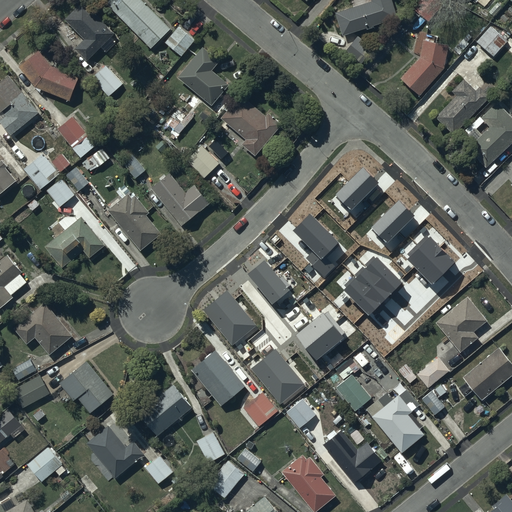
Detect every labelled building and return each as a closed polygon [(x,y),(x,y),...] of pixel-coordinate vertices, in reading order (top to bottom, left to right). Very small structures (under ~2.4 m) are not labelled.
[(140,0),(110,0),(106,5),(151,50),(171,30),(140,0)] [(371,0),(372,2),(335,14),(342,37),(366,29),(367,31),(373,29),(373,27),(397,19),(391,0),(371,0)] [(444,5),(438,0),(418,0),(412,7),(428,23),(444,5)] [(84,4),(65,20),(84,41),(74,50),(87,63),(101,50),(106,55),(117,45),(111,39),(113,36),(84,4)] [(489,25),(475,41),(494,58),(508,43),(489,25)] [(179,28),(165,44),(183,59),(197,44),(179,28)] [(374,50),(357,37),(342,58),(359,70),(374,50)] [(420,58),(400,79),(419,97),(443,70),(448,46),(424,41),(420,58)] [(219,62),(203,48),(178,79),(211,107),(229,86),(211,72),(219,62)] [(39,52),(19,68),(35,88),(69,102),(79,79),(51,68),(39,52)] [(106,66),(91,78),(109,97),(123,84),(106,66)] [(9,77),(0,83),(0,124),(10,137),(38,113),(9,77)] [(477,93),(465,81),(452,93),(456,97),(435,118),(453,136),(491,98),(481,88),(477,93)] [(240,96),(220,119),(246,140),(242,145),(256,157),(281,126),(268,114),(265,117),(240,96)] [(511,144),(511,119),(497,104),(481,119),(490,128),(468,150),(487,169),(511,144)] [(47,130),(55,140),(60,136),(80,160),(95,147),(88,139),(90,138),(72,117),(57,130),(53,125),(47,130)] [(220,164),(202,146),(186,162),(204,180),(220,164)] [(82,163),(84,167),(82,168),(85,172),(87,171),(89,170),(91,172),(97,168),(108,160),(111,164),(114,161),(103,147),(82,163)] [(63,154),(52,163),(60,174),(71,165),(63,154)] [(59,175),(42,155),(24,171),(41,190),(59,175)] [(146,171),(133,155),(122,164),(135,180),(146,171)] [(0,195),(16,183),(5,169),(7,168),(2,162),(0,163),(0,162),(0,195)] [(76,168),(65,177),(79,192),(89,184),(76,168)] [(170,174),(151,189),(182,227),(209,205),(195,186),(185,194),(170,174)] [(46,190),(59,208),(75,196),(62,179),(46,190)] [(344,186),(312,219),(333,239),(347,224),(355,232),(369,218),(352,201),(356,197),(344,186)] [(129,195),(108,212),(140,253),(161,236),(146,216),(149,214),(135,197),(132,199),(129,195)] [(89,259),(105,246),(81,218),(77,221),(71,213),(58,224),(64,231),(44,248),(62,269),(83,252),(89,259)] [(399,221),(358,260),(378,281),(419,243),(399,221)] [(0,310),(14,299),(11,296),(27,283),(20,275),(22,274),(7,256),(0,261),(0,310)] [(431,258),(396,289),(418,314),(444,291),(439,285),(448,278),(431,258)] [(334,289),(348,275),(336,264),(323,278),(334,289)] [(312,304),(280,267),(265,280),(267,283),(259,289),(290,324),(312,304)] [(468,298),(436,325),(460,354),(478,339),(473,333),(487,322),(468,298)] [(45,304),(14,330),(27,345),(35,339),(49,356),(72,336),(45,304)] [(243,312),(223,330),(253,366),(277,346),(255,319),(251,322),(243,312)] [(511,363),(500,349),(462,379),(481,403),(511,378),(511,363)] [(321,351),(312,359),(324,375),(334,366),(321,351)] [(217,352),(192,372),(221,408),(246,388),(217,352)] [(351,358),(336,371),(344,380),(353,372),(355,374),(361,369),(351,358)] [(440,358),(418,376),(428,389),(450,371),(440,358)] [(30,360),(12,370),(18,381),(37,371),(30,360)] [(87,362),(59,385),(74,402),(77,399),(90,415),(114,395),(87,362)] [(307,363),(296,372),(309,388),(320,378),(307,363)] [(406,365),(398,371),(409,384),(417,377),(406,365)] [(51,394),(41,375),(13,391),(23,410),(51,394)] [(352,375),(335,389),(355,413),(372,399),(352,375)] [(387,393),(366,410),(402,455),(425,437),(408,415),(420,406),(402,384),(394,390),(398,396),(393,400),(387,393)] [(193,408),(173,385),(138,416),(157,438),(193,408)] [(432,391),(421,400),(434,416),(445,407),(432,391)] [(264,393),(244,410),(260,429),(279,412),(264,393)] [(303,399),(286,413),(299,429),(316,415),(303,399)] [(0,444),(22,425),(7,408),(0,414),(0,444)] [(191,418),(183,422),(192,439),(199,435),(191,418)] [(110,427),(88,445),(116,480),(146,456),(134,442),(127,448),(110,427)] [(342,431),(323,446),(353,485),(383,462),(367,443),(357,451),(342,431)] [(213,433),(196,442),(208,464),(225,455),(213,433)] [(48,448),(27,464),(41,482),(62,466),(48,448)] [(246,449),(236,460),(252,472),(261,462),(246,449)] [(304,456),(282,472),(313,511),(317,511),(337,497),(322,478),(325,476),(311,459),(308,461),(304,456)] [(160,457),(145,469),(158,485),(173,473),(160,457)] [(245,473),(228,461),(208,487),(225,500),(245,473)] [(492,505),(485,511),(511,511),(511,498),(506,491),(491,503),(492,505)] [(277,511),(265,497),(247,511),(277,511)] [(0,504),(0,511),(33,511),(27,500),(15,507),(10,498),(0,504)]
